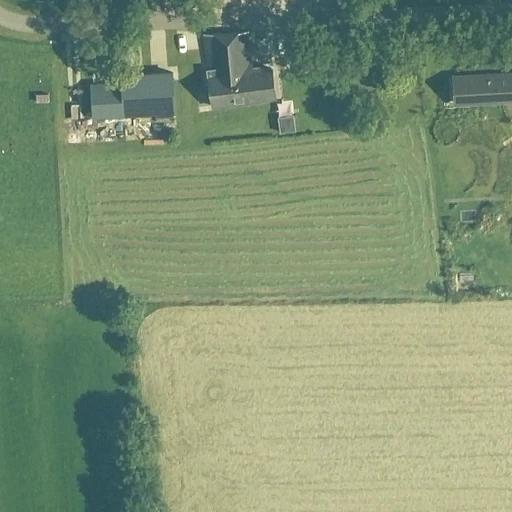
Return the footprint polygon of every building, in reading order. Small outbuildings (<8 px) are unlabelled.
[(248,32),(204,35),(209,75),(208,75),(213,107),(240,104),(275,99),(271,69),(253,71),(252,62),(248,32)] [(302,50),(305,69),(331,65),(328,46),(302,50)] [(123,83),(91,85),(94,119),(125,117),(175,114),(173,79),(173,73),(122,77),(123,83)] [(511,75),(455,78),(455,79),(460,79),(461,104),(511,101),(511,75)] [(333,110),(389,104),(386,81),(331,87),(333,110)]
